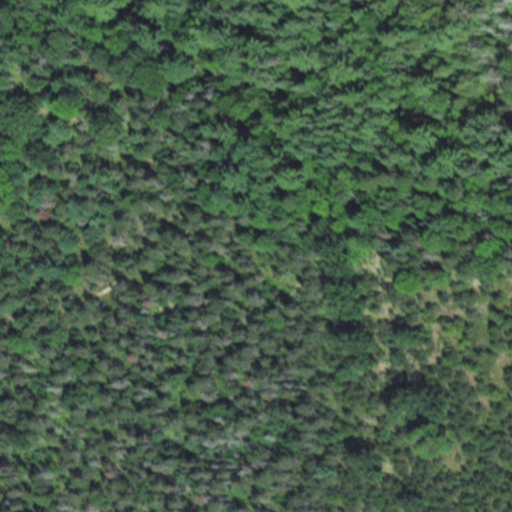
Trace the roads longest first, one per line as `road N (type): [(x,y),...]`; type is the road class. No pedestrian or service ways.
road 1 (track): [(133,202),(111,308),(121,438),(98,511)]
road 2 (track): [(118,282),(65,306),(0,315)]
